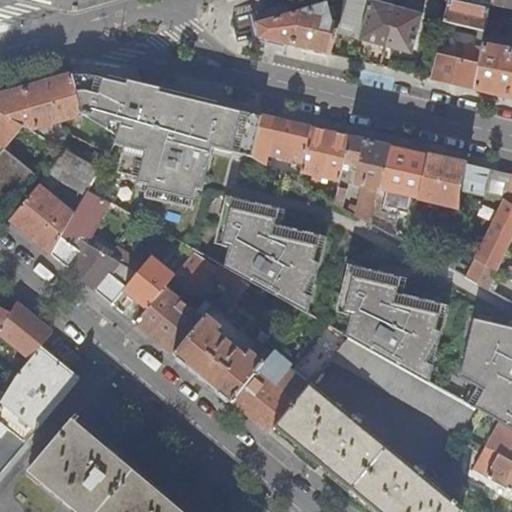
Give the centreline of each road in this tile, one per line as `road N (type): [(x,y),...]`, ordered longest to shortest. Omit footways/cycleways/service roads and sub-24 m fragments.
road 1 (residential): [(308,511),(0,246)]
road 2 (residential): [(511,136),(267,78)]
road 3 (unclassified): [(49,33),(267,78)]
road 4 (residential): [(267,78),(224,58),(156,4)]
